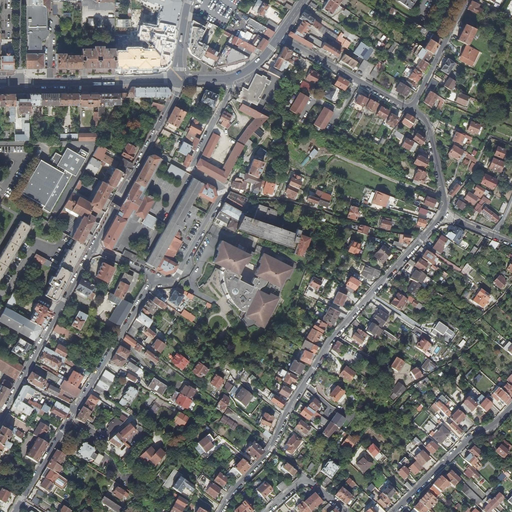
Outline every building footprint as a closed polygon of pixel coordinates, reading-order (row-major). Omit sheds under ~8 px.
[(49,0),(25,0),(25,34),(28,34),(28,49),(41,49),(41,41),(43,41),(43,40),(44,40),(49,33),(48,33),(48,32),(49,31),(46,31),(46,11),(50,11),(50,0),(49,0)] [(114,10),(114,2),(97,2),(91,0),(80,0),(81,1),(81,3),(81,6),(88,6),(88,9),(95,9),(95,10),(114,10)] [(143,0),(160,7),(158,23),(176,26),(181,1),(180,0),(143,0)] [(269,5),(260,0),(257,0),(256,3),(261,6),(257,13),(262,16),(269,5)] [(337,7),(338,5),(330,0),(327,0),(322,9),(331,15),(337,7)] [(415,0),(398,0),(398,1),(410,9),(415,0)] [(478,3),(471,0),(467,8),(479,14),(480,11),(479,10),(480,8),(477,6),(478,3)] [(303,12),(299,18),(302,20),(310,25),(335,41),(338,36),(314,20),(315,19),(303,12)] [(192,13),(191,20),(205,27),(209,29),(212,24),(192,13)] [(271,38),(274,32),(270,30),(265,27),(248,17),(247,18),(249,19),(246,24),(271,38)] [(114,35),(114,18),(104,18),(104,26),(107,26),(107,35),(114,35)] [(97,19),(87,19),(87,26),(89,26),(89,36),(97,36),(96,25),(97,25),(97,19)] [(186,51),(199,60),(217,26),(212,24),(209,29),(202,43),(199,41),(200,40),(199,39),(200,37),(199,37),(201,34),(202,35),(203,33),(202,33),(205,27),(191,20),(186,51)] [(265,27),(270,30),(274,32),(279,26),(269,20),(268,22),(265,27)] [(294,33),(304,38),(305,37),(303,36),(310,25),(302,20),(294,33)] [(126,50),(118,50),(117,69),(141,68),(163,68),(167,66),(170,63),(171,58),(177,27),(159,24),(159,28),(141,25),(138,36),(140,36),(139,40),(153,42),(153,44),(155,45),(154,48),(145,49),(144,47),(126,47),(126,50)] [(467,45),(475,29),(465,24),(456,40),(466,44),(467,45)] [(438,44),(438,43),(436,42),(439,37),(423,26),(419,32),(429,38),(438,44)] [(311,48),(314,44),(307,40),(304,38),(294,33),(291,30),(288,35),(311,48)] [(257,55),(261,51),(247,43),(231,34),(230,37),(214,67),(249,57),(235,50),(233,49),(233,43),(238,46),(238,44),(252,52),(257,55)] [(261,51),(268,41),(260,36),(260,37),(258,36),(253,44),(248,41),(247,43),(261,51)] [(335,41),(342,46),(346,40),(339,36),(338,36),(335,41)] [(325,41),(341,51),(342,48),(338,45),(338,44),(327,37),(325,41)] [(433,54),(438,44),(429,38),(423,48),(431,53),(433,54)] [(337,57),(341,51),(325,41),(324,43),(321,47),(337,57)] [(389,57),(392,52),(397,43),(395,41),(386,55),(389,57)] [(354,53),(362,58),(369,47),(361,42),(354,53)] [(249,57),(252,52),(238,44),(238,46),(235,50),(249,57)] [(478,50),(467,45),(466,44),(463,50),(464,51),(460,59),(472,64),(478,50)] [(102,68),(114,68),(114,65),(114,60),(111,60),(111,56),(114,56),(114,48),(102,49),(102,46),(93,46),(93,49),(81,49),(80,56),(80,69),(87,69),(102,68)] [(295,65),(297,62),(287,57),(291,50),(284,46),(278,57),(287,61),(295,65)] [(215,60),(219,53),(208,47),(204,54),(215,60)] [(426,62),(431,53),(423,48),(421,47),(416,55),(421,58),(426,62)] [(1,60),(1,69),(6,69),(14,69),(13,49),(9,49),(9,53),(6,53),(6,56),(4,56),(4,51),(1,51),(1,60)] [(39,54),(26,54),(26,69),(41,69),(43,67),(43,50),(41,50),(39,50),(39,54)] [(75,69),(80,69),(80,56),(65,56),(65,54),(55,54),(55,69),(62,69),(75,69)] [(283,69),(287,61),(278,57),(274,66),(281,70),(283,69)] [(422,72),(428,63),(426,62),(421,58),(415,67),(422,72)] [(455,62),(447,58),(445,62),(440,69),(447,74),(454,64),(455,62)] [(364,71),(370,63),(364,59),(361,64),(359,68),(364,71)] [(351,65),(358,69),(359,68),(361,64),(354,60),(351,65)] [(454,75),(458,77),(463,68),(458,65),(454,75)] [(268,71),(280,78),(283,73),(271,67),(268,71)] [(371,75),(376,79),(382,70),(380,69),(376,67),(371,75)] [(308,69),(301,85),(311,89),(318,74),(308,69)] [(329,71),(325,69),(320,78),(324,81),(326,77),(329,71)] [(416,83),(422,74),(414,69),(408,77),(416,83)] [(243,88),(236,100),(242,104),(248,107),(250,103),(256,106),(259,99),(258,99),(266,84),(268,85),(270,81),(265,79),(266,77),(262,75),(261,77),(255,74),(252,80),(253,81),(248,90),(243,88)] [(345,89),(349,81),(339,76),(335,84),(345,89)] [(457,82),(450,77),(444,86),(451,90),(452,89),(454,90),(456,88),(454,86),(457,82)] [(438,82),(431,78),(427,86),(433,90),(438,82)] [(330,100),(336,87),(329,83),(325,89),(324,92),(322,95),(330,100)] [(406,97),(411,89),(405,85),(401,83),(396,90),(406,97)] [(157,87),(144,87),(144,97),(147,97),(147,100),(150,100),(150,97),(169,97),(171,92),(168,86),(157,87)] [(144,97),(144,87),(139,87),(131,87),(127,94),(125,98),(144,97)] [(207,109),(214,112),(220,100),(216,99),(217,96),(205,91),(201,102),(209,105),(207,109)] [(444,103),(445,100),(430,91),(423,102),(430,106),(435,98),(441,101),(443,103),(444,103)] [(309,98),(300,92),(289,109),(298,115),(309,98)] [(453,101),(455,94),(449,92),(446,99),(453,101)] [(468,95),(458,92),(455,101),(464,105),(467,98),(468,95)] [(356,93),(349,106),(352,108),(355,103),(363,107),(365,103),(367,99),(356,93)] [(14,101),(14,94),(10,94),(4,94),(3,107),(9,107),(9,122),(14,122),(14,101)] [(29,106),(29,94),(24,94),(14,94),(14,101),(17,101),(16,114),(21,114),(21,118),(25,118),(25,114),(29,114),(29,106)] [(39,112),(39,94),(32,94),(29,94),(29,106),(35,106),(34,112),(39,112)] [(58,105),(58,94),(49,94),(39,94),(39,112),(39,113),(43,114),(43,105),(58,105)] [(78,105),(78,94),(68,94),(58,94),(58,105),(78,105)] [(97,107),(99,94),(88,94),(78,94),(78,105),(78,106),(82,106),(85,106),(85,108),(91,108),(91,106),(97,107)] [(125,98),(127,94),(108,94),(99,94),(97,107),(97,113),(97,117),(103,117),(103,105),(106,105),(106,107),(112,107),(112,105),(121,105),(125,98)] [(370,99),(370,100),(367,104),(366,107),(374,112),(378,104),(370,99)] [(164,105),(153,102),(151,106),(161,111),(164,105)] [(268,117),(261,113),(248,107),(242,104),(239,109),(256,118),(263,122),(265,120),(268,117)] [(185,112),(175,106),(166,122),(169,123),(174,126),(177,127),(185,112)] [(269,116),(273,111),(264,106),(261,113),(268,117),(269,116)] [(333,112),(324,107),(314,124),(323,130),(333,112)] [(389,111),(381,107),(376,114),(384,119),(389,111)] [(201,120),(208,124),(214,112),(207,109),(201,120)] [(232,116),(224,111),(220,119),(225,121),(229,124),(232,119),(231,119),(232,116)] [(110,124),(116,114),(113,112),(108,122),(110,124)] [(398,118),(391,114),(386,123),(393,127),(398,118)] [(410,128),(416,118),(407,114),(402,123),(410,128)] [(263,122),(256,118),(248,126),(238,143),(232,153),(222,171),(200,159),(196,165),(197,168),(223,182),(225,179),(235,160),(239,154),(244,146),(246,141),(253,132),(255,130),(263,122)] [(187,133),(194,136),(197,132),(199,134),(202,128),(196,125),(198,121),(195,120),(192,124),(192,123),(189,128),(190,129),(188,131),(187,133)] [(477,133),(479,125),(470,122),(467,130),(470,131),(470,133),(474,134),(474,133),(477,133)] [(471,139),(472,137),(455,130),(454,131),(455,132),(452,140),(461,144),(464,136),(471,139)] [(193,143),(195,137),(194,136),(187,133),(184,139),(193,143)] [(219,136),(213,133),(202,154),(209,158),(219,136)] [(421,145),(425,139),(422,136),(418,133),(417,133),(413,139),(421,145)] [(273,141),(279,144),(282,139),(276,136),(273,141)] [(190,149),(194,151),(200,139),(195,137),(193,143),(191,146),(190,149)] [(410,150),(415,142),(411,140),(407,137),(402,146),(410,150)] [(131,160),(138,145),(129,141),(121,155),(131,160)] [(187,156),(188,154),(190,149),(191,146),(182,141),(177,151),(186,156),(187,156)] [(414,152),(418,144),(415,142),(410,150),(414,152)] [(464,151),(454,145),(448,155),(458,160),(463,153),(464,151)] [(127,175),(132,164),(123,159),(119,166),(115,164),(116,161),(103,155),(105,149),(98,146),(92,157),(96,159),(101,161),(102,162),(105,163),(124,173),(127,175)] [(502,158),(505,150),(497,147),(494,155),(502,158)] [(428,160),(431,162),(430,157),(423,153),(421,156),(428,160)] [(119,210),(102,241),(104,247),(110,249),(132,209),(135,211),(133,214),(142,219),(139,223),(148,228),(154,218),(146,214),(154,199),(151,198),(151,197),(148,195),(147,196),(144,194),(141,200),(138,198),(160,158),(153,154),(148,156),(121,206),(119,210)] [(187,167),(192,156),(188,154),(187,156),(186,156),(183,165),(187,167)] [(424,168),(428,160),(421,156),(419,155),(414,163),(424,168)] [(504,162),(493,157),(489,167),(492,168),(492,170),(495,171),(495,170),(500,172),(504,162)] [(94,174),(100,164),(95,161),(91,159),(85,169),(94,174)] [(263,162),(253,159),(247,173),(258,177),(263,162)] [(60,172),(40,160),(21,193),(43,206),(42,208),(49,213),(71,175),(63,170),(62,172),(61,171),(60,172)] [(102,182),(116,189),(124,173),(105,163),(103,167),(107,170),(106,171),(111,174),(110,175),(107,173),(102,182)] [(185,172),(171,164),(169,167),(170,168),(167,173),(179,180),(182,174),(183,175),(185,172)] [(413,182),(419,185),(421,181),(423,182),(426,176),(424,175),(425,173),(418,169),(414,178),(415,178),(413,182)] [(258,177),(247,173),(245,173),(244,179),(254,182),(254,183),(261,185),(263,179),(258,177)] [(493,188),(497,180),(484,174),(480,183),(493,188)] [(291,177),(288,185),(299,190),(302,182),(298,181),(299,177),(294,175),(293,178),(291,177)] [(233,181),(232,183),(231,186),(250,191),(252,183),(241,180),(241,179),(236,177),(235,179),(234,181),(233,181)] [(155,268),(154,269),(165,274),(174,271),(178,265),(171,261),(182,241),(178,239),(180,236),(180,233),(176,230),(177,228),(181,230),(184,223),(181,221),(197,194),(212,202),(216,196),(214,187),(204,182),(203,183),(192,178),(145,263),(155,268)] [(272,195),(275,184),(266,180),(263,193),(266,194),(267,193),(272,195)] [(82,217),(71,238),(76,241),(85,246),(95,228),(106,208),(106,207),(108,204),(109,201),(116,189),(102,182),(101,181),(90,202),(72,192),(63,207),(82,217)] [(459,186),(456,184),(453,188),(452,188),(447,194),(448,194),(452,196),(457,191),(461,186),(463,184),(460,181),(458,183),(460,185),(459,186)] [(299,190),(288,185),(285,192),(287,193),(285,196),(290,198),(292,195),(295,197),(299,190)] [(484,190),(476,185),(474,189),(476,190),(474,194),(480,197),(484,190)] [(298,200),(300,202),(306,193),(303,191),(298,200)] [(315,207),(317,208),(318,205),(321,198),(322,195),(323,193),(320,192),(318,191),(315,198),(309,196),(307,201),(316,204),(315,207)] [(382,207),(385,207),(389,196),(377,191),(372,204),(382,207)] [(230,192),(227,197),(243,207),(244,205),(248,198),(230,192)] [(478,199),(468,192),(464,198),(468,201),(468,202),(474,205),(478,199)] [(436,200),(427,197),(424,204),(433,208),(436,200)] [(248,198),(244,205),(248,207),(251,202),(252,200),(248,198)] [(321,198),(318,205),(328,208),(329,204),(326,203),(326,201),(323,200),(321,198)] [(465,204),(458,199),(457,200),(456,202),(455,205),(462,210),(465,204)] [(109,201),(108,204),(119,210),(121,206),(109,201)] [(225,228),(233,232),(234,229),(243,215),(243,213),(224,202),(219,211),(231,218),(225,228)] [(243,215),(234,229),(304,253),(313,228),(303,224),(301,230),(297,229),(296,233),(288,230),(290,224),(283,222),(280,228),(273,225),(277,211),(258,204),(253,218),(243,215)] [(476,211),(475,212),(479,215),(481,212),(483,208),(481,206),(476,211)] [(352,207),(348,218),(357,221),(359,213),(358,213),(359,209),(352,207)] [(425,216),(427,210),(420,208),(418,214),(425,216)] [(483,208),(481,212),(496,222),(499,218),(483,208)] [(381,217),(379,227),(389,230),(392,220),(381,217)] [(416,225),(424,228),(426,221),(418,219),(416,225)] [(0,277),(30,227),(21,221),(0,256),(0,277)] [(349,225),(349,227),(348,230),(367,236),(369,228),(360,225),(359,228),(356,227),(349,225)] [(447,238),(459,245),(465,234),(455,228),(451,235),(449,234),(447,238)] [(394,242),(393,245),(401,248),(403,243),(408,244),(409,235),(404,235),(402,243),(400,243),(394,242)] [(450,241),(441,236),(433,249),(441,254),(444,249),(442,248),(445,245),(447,246),(450,241)] [(350,240),(346,251),(356,255),(360,244),(350,240)] [(85,246),(76,241),(70,250),(68,249),(59,266),(71,272),(85,246)] [(495,249),(498,243),(492,241),(489,246),(495,249)] [(270,297),(260,292),(260,291),(260,290),(261,290),(261,289),(262,289),(263,289),(264,288),(266,286),(267,285),(267,284),(267,283),(282,290),(288,278),(290,279),(294,270),(264,255),(259,264),(262,265),(256,277),(257,278),(256,280),(254,279),(250,287),(239,282),(241,277),(240,277),(245,265),(248,266),(252,257),(222,242),(217,251),(220,253),(214,265),(224,270),(223,273),(223,283),(220,285),(226,297),(231,305),(233,304),(242,313),(243,312),(247,313),(245,317),(257,323),(256,325),(265,329),(280,299),(271,295),(270,297)] [(392,253),(384,245),(375,255),(383,262),(392,253)] [(470,253),(474,256),(478,249),(474,247),(470,253)] [(424,255),(422,259),(433,265),(433,266),(435,263),(433,261),(435,257),(421,248),(418,251),(424,255)] [(124,251),(122,255),(135,261),(137,257),(124,251)] [(54,300),(56,299),(71,272),(59,266),(36,254),(33,259),(39,262),(47,267),(48,264),(56,268),(57,267),(58,268),(54,276),(52,275),(48,283),(50,284),(44,294),(54,300)] [(35,270),(39,262),(33,259),(29,266),(35,270)] [(410,260),(407,264),(414,268),(414,267),(423,272),(427,265),(419,259),(416,264),(410,260)] [(114,268),(102,262),(96,276),(107,282),(114,268)] [(380,271),(366,265),(362,274),(366,277),(371,279),(373,276),(377,277),(380,271)] [(417,270),(410,279),(414,282),(420,286),(426,276),(417,270)] [(133,276),(124,272),(113,292),(113,294),(112,295),(122,299),(133,276)] [(303,294),(308,297),(312,288),(317,290),(321,281),(312,276),(303,294)] [(494,283),(501,288),(506,282),(499,276),(494,283)] [(94,284),(82,278),(76,288),(88,295),(87,297),(92,299),(95,294),(92,292),(93,291),(91,290),(94,284)] [(348,287),(346,290),(349,291),(353,293),(359,282),(350,278),(346,286),(348,287)] [(420,286),(414,282),(407,292),(417,298),(423,288),(420,286)] [(346,290),(342,288),(335,302),(342,306),(349,291),(346,290)] [(171,291),(164,289),(162,294),(169,297),(171,291)] [(470,300),(483,308),(491,296),(481,290),(476,297),(473,296),(470,300)] [(11,297),(5,307),(12,311),(20,295),(14,291),(11,297)] [(177,306),(183,295),(174,291),(168,301),(177,306)] [(119,305),(122,299),(112,295),(113,294),(110,293),(107,299),(119,305)] [(419,303),(404,293),(401,296),(398,295),(391,305),(400,311),(407,301),(412,304),(412,305),(416,308),(419,303)] [(0,300),(0,304),(5,307),(11,297),(8,295),(0,300)] [(155,297),(152,301),(158,306),(161,308),(164,305),(165,306),(166,304),(155,297)] [(148,298),(142,308),(149,312),(152,314),(158,306),(152,301),(148,298)] [(117,330),(133,304),(127,301),(126,301),(116,319),(110,316),(106,324),(117,330)] [(22,316),(42,327),(46,320),(45,319),(49,312),(48,310),(36,303),(33,308),(36,309),(31,317),(24,313),(22,316)] [(82,303),(79,310),(87,315),(92,317),(96,310),(95,309),(82,303)] [(419,303),(416,308),(424,313),(426,308),(419,303)] [(336,318),(340,311),(330,306),(326,313),(336,318)] [(0,314),(0,320),(34,340),(42,327),(22,316),(12,311),(5,307),(0,314)] [(136,318),(143,324),(147,327),(148,326),(152,321),(146,316),(149,312),(142,308),(136,318)] [(184,309),(180,314),(192,322),(196,317),(184,309)] [(87,315),(79,310),(72,325),(80,329),(87,315)] [(92,317),(100,321),(104,314),(96,310),(92,317)] [(376,323),(375,325),(378,328),(380,326),(382,327),(389,317),(380,311),(373,321),(376,323)] [(333,323),(336,318),(326,313),(324,318),(327,320),(325,322),(327,324),(330,325),(331,322),(333,323)] [(163,323),(155,317),(153,320),(161,325),(163,323)] [(136,318),(132,325),(139,330),(143,324),(136,318)] [(322,331),(327,324),(325,322),(321,320),(318,318),(313,326),(322,331)] [(360,325),(355,321),(351,325),(357,329),(360,325)] [(163,323),(161,325),(163,327),(169,331),(171,328),(163,323)] [(316,343),(322,333),(306,323),(305,325),(312,329),(307,337),(316,343)] [(454,333),(439,323),(436,327),(434,326),(432,329),(434,330),(432,334),(439,338),(441,335),(443,336),(446,332),(452,336),(454,333)] [(66,328),(57,324),(54,330),(62,334),(63,333),(66,328)] [(364,331),(372,337),(374,334),(379,337),(382,332),(372,324),(371,325),(369,324),(364,331)] [(131,326),(127,333),(133,337),(138,331),(131,326)] [(149,329),(156,334),(158,332),(151,326),(150,327),(149,329)] [(153,336),(155,337),(157,335),(156,334),(149,329),(147,327),(144,332),(151,338),(153,336)] [(367,335),(358,330),(355,335),(355,334),(351,338),(361,345),(367,335)] [(394,338),(384,332),(382,334),(392,341),(393,340),(394,338)] [(126,335),(123,339),(135,348),(139,351),(142,346),(126,335)] [(137,336),(135,339),(147,347),(149,345),(149,344),(137,336)] [(23,354),(29,343),(18,337),(11,350),(17,353),(18,351),(23,354)] [(159,341),(157,339),(152,346),(160,352),(165,345),(159,341)] [(430,347),(431,345),(423,339),(417,348),(425,354),(430,347)] [(345,344),(339,340),(336,342),(331,350),(338,354),(345,344)] [(457,345),(460,348),(465,342),(462,340),(457,345)] [(58,344),(54,351),(63,357),(67,349),(58,344)] [(319,352),(321,349),(312,344),(311,347),(308,346),(306,350),(314,353),(317,355),(319,352)] [(115,353),(126,359),(129,361),(136,365),(137,363),(130,358),(129,359),(126,357),(130,351),(120,345),(115,353)] [(78,372),(81,367),(74,363),(68,359),(66,358),(63,357),(54,351),(45,346),(39,358),(57,369),(62,360),(77,369),(76,370),(78,372)] [(341,360),(355,366),(361,354),(347,348),(341,360)] [(428,353),(433,357),(437,352),(432,348),(428,353)] [(160,365),(163,362),(147,350),(144,354),(156,363),(157,362),(160,365)] [(300,359),(309,363),(311,360),(309,359),(312,354),(304,350),(300,359)] [(7,374),(16,379),(23,366),(0,352),(0,366),(8,371),(7,374)] [(115,353),(111,360),(121,366),(126,359),(115,353)] [(186,364),(187,363),(188,361),(185,359),(179,353),(172,361),(181,369),(183,367),(184,368),(187,364),(186,364)] [(288,369),(299,374),(304,365),(294,359),(288,369)] [(391,368),(397,372),(403,363),(396,359),(391,368)] [(136,365),(129,361),(126,364),(136,371),(135,372),(138,375),(143,374),(144,371),(136,365)] [(436,366),(427,361),(421,370),(425,372),(428,368),(429,368),(430,367),(434,369),(436,366)] [(207,369),(198,363),(192,371),(199,376),(202,373),(203,374),(207,369)] [(64,381),(58,378),(55,376),(56,373),(44,366),(41,365),(40,367),(48,371),(45,375),(58,383),(57,383),(61,385),(64,381)] [(340,376),(349,382),(355,374),(346,367),(340,376)] [(286,384),(287,385),(288,382),(290,383),(292,380),(294,381),(297,376),(282,368),(279,373),(284,376),(282,379),(284,380),(283,383),(285,384),(286,384)] [(416,380),(421,376),(421,377),(423,376),(419,371),(418,371),(416,368),(410,373),(416,380)] [(105,370),(93,390),(104,397),(116,377),(105,370)] [(120,370),(118,374),(138,385),(139,382),(135,379),(136,379),(128,374),(128,375),(120,370)] [(46,380),(31,372),(27,379),(28,383),(43,391),(45,387),(46,388),(48,384),(45,382),(46,380)] [(64,381),(75,388),(82,377),(73,372),(67,380),(60,375),(58,378),(64,381)] [(219,388),(222,390),(224,391),(225,387),(225,386),(222,384),(224,381),(217,375),(211,383),(219,389),(219,388)] [(167,386),(153,377),(147,386),(161,395),(167,386)] [(0,409),(13,385),(4,379),(0,387),(0,391),(0,409)] [(76,398),(80,391),(75,388),(64,381),(59,390),(50,386),(48,389),(46,392),(68,403),(70,400),(63,397),(66,392),(76,398)] [(226,384),(225,386),(225,387),(230,391),(235,386),(229,381),(226,384)] [(509,397),(511,394),(511,388),(506,383),(500,390),(509,397)] [(185,384),(180,394),(190,399),(196,390),(185,384)] [(393,394),(398,398),(405,389),(399,384),(394,389),(396,391),(393,394)] [(287,387),(282,385),(278,392),(287,397),(291,389),(290,389),(287,387)] [(23,387),(16,400),(32,410),(38,414),(40,410),(42,408),(38,406),(37,408),(34,406),(33,407),(28,403),(35,391),(26,386),(23,387)] [(138,391),(129,386),(122,398),(130,403),(138,391)] [(337,402),(338,401),(340,403),(341,403),(346,397),(346,396),(343,394),(344,393),(337,387),(336,388),(335,387),(331,391),(333,392),(330,396),(337,402)] [(503,404),(509,397),(500,390),(498,387),(492,393),(503,404)] [(254,396),(243,388),(235,398),(246,406),(254,396)] [(315,397),(310,392),(306,396),(311,401),(315,397)] [(90,394),(87,400),(95,405),(98,400),(90,394)] [(190,399),(180,394),(175,402),(187,409),(192,400),(190,399)] [(281,408),(286,401),(274,394),(270,399),(274,402),(281,408)] [(486,412),(492,405),(485,398),(481,395),(474,402),(478,405),(486,412)] [(215,408),(222,413),(227,406),(230,402),(229,401),(229,400),(224,396),(215,408)] [(470,410),(476,403),(468,396),(460,406),(467,412),(470,410)] [(309,406),(316,412),(321,406),(318,404),(319,403),(315,399),(309,406)] [(32,410),(16,400),(12,406),(28,416),(32,410)] [(87,400),(82,407),(91,412),(95,405),(87,400)] [(69,409),(56,402),(53,407),(67,414),(69,411),(69,409)] [(160,406),(155,402),(151,407),(156,411),(160,406)] [(439,409),(444,413),(447,410),(439,402),(435,406),(439,409)] [(120,403),(118,406),(132,415),(133,415),(135,413),(133,412),(120,403)] [(435,406),(433,404),(431,406),(436,412),(439,409),(435,406)] [(43,405),(42,408),(40,410),(44,412),(46,413),(49,408),(47,407),(43,405)] [(50,412),(63,420),(67,414),(53,407),(50,412)] [(318,415),(308,407),(307,409),(305,408),(301,414),(309,419),(313,414),(320,418),(321,416),(318,415)] [(81,409),(75,419),(84,424),(85,421),(86,419),(91,423),(93,420),(88,417),(90,414),(81,409)] [(156,415),(150,410),(144,418),(151,423),(156,415)] [(452,421),(456,425),(464,417),(458,410),(449,419),(452,421)] [(44,412),(41,416),(41,418),(49,422),(51,419),(53,420),(52,422),(56,424),(59,420),(46,413),(44,412)] [(188,418),(178,412),(173,421),(183,427),(188,418)] [(31,428),(8,413),(1,427),(13,434),(16,436),(21,439),(24,434),(26,435),(29,431),(31,428)] [(260,426),(267,431),(269,432),(271,427),(270,426),(271,423),(272,423),(274,418),(265,414),(261,423),(262,423),(260,426)] [(229,419),(223,415),(219,421),(225,425),(229,419)] [(330,422),(329,421),(322,416),(321,416),(320,418),(327,426),(330,422)] [(334,416),(330,422),(337,427),(341,421),(334,416)] [(103,434),(108,437),(114,430),(124,422),(119,419),(118,420),(117,422),(113,419),(107,424),(109,426),(106,428),(108,430),(106,432),(103,434)] [(452,421),(449,419),(446,422),(458,435),(461,431),(452,422),(452,421)] [(85,421),(84,424),(103,434),(106,432),(85,421)] [(313,428),(307,423),(305,425),(300,421),(293,430),(302,437),(304,435),(307,436),(313,428)] [(327,426),(322,434),(327,438),(338,427),(337,427),(330,422),(327,426)] [(192,430),(194,433),(202,427),(200,424),(192,430)] [(430,434),(440,444),(450,433),(439,424),(430,434)] [(118,435),(124,442),(133,434),(135,432),(129,425),(118,435)] [(13,434),(1,427),(0,428),(0,445),(4,448),(8,450),(11,445),(6,442),(7,439),(8,440),(10,438),(13,434)] [(499,433),(496,431),(490,437),(493,439),(499,433)] [(216,439),(212,433),(200,441),(207,451),(215,445),(213,441),(216,439)] [(118,435),(117,434),(109,442),(118,447),(124,442),(118,435)] [(284,448),(291,454),(301,441),(293,435),(287,443),(287,444),(284,448)] [(351,448),(356,441),(349,435),(344,443),(345,444),(344,446),(348,449),(349,448),(351,448)] [(37,464),(48,445),(38,438),(27,457),(37,464)] [(423,445),(431,453),(437,447),(429,439),(423,445)] [(511,446),(504,441),(501,445),(509,451),(511,446)] [(93,463),(99,466),(104,457),(98,454),(97,456),(93,454),(95,449),(90,446),(82,442),(74,456),(87,463),(88,463),(90,459),(94,461),(93,463)] [(258,458),(264,451),(263,451),(266,445),(259,442),(257,446),(253,442),(246,450),(256,460),(258,458)] [(366,450),(373,457),(378,452),(379,451),(372,444),(366,450)] [(511,456),(511,453),(509,451),(501,445),(496,451),(504,457),(508,453),(511,456)] [(156,465),(165,454),(159,449),(156,452),(150,447),(139,457),(145,464),(149,461),(156,465)] [(474,447),(469,452),(470,454),(476,459),(481,454),(474,447)] [(65,456),(57,450),(51,460),(61,467),(62,466),(60,464),(65,456)] [(413,459),(415,461),(421,466),(429,459),(421,451),(414,458),(413,459)] [(381,455),(378,452),(373,457),(376,460),(381,455)] [(464,460),(471,466),(477,460),(476,459),(470,454),(464,460)] [(356,464),(363,473),(372,464),(365,456),(356,464)] [(400,463),(403,466),(408,461),(404,457),(400,463)] [(5,458),(2,462),(15,469),(15,464),(5,458)] [(233,467),(227,474),(232,480),(238,473),(241,476),(250,467),(242,459),(234,468),(233,467)] [(61,467),(51,460),(46,467),(57,474),(61,467)] [(321,471),(331,479),(339,468),(330,460),(321,471)] [(415,475),(422,468),(421,466),(415,461),(409,469),(415,475)] [(296,471),(287,463),(283,468),(292,476),(296,471)] [(307,469),(310,472),(315,465),(312,463),(307,469)] [(466,468),(477,479),(480,476),(469,465),(466,468)] [(404,479),(408,474),(409,474),(403,466),(397,472),(404,479)] [(57,474),(46,467),(41,477),(53,484),(61,490),(67,481),(57,474)] [(460,479),(451,471),(445,478),(454,486),(460,479)] [(219,473),(214,481),(223,487),(228,480),(219,473)] [(53,484),(41,477),(38,481),(42,483),(41,486),(49,491),(53,484)] [(192,493),(196,488),(180,477),(171,489),(180,495),(185,489),(192,493)] [(449,490),(452,487),(441,477),(432,485),(433,486),(441,494),(446,488),(447,489),(448,488),(449,490)] [(323,482),(328,486),(332,482),(326,478),(323,482)] [(352,487),(355,484),(350,479),(346,482),(352,487)] [(227,493),(213,482),(206,492),(214,498),(219,492),(225,497),(227,493)] [(249,482),(246,485),(254,495),(257,492),(249,482)] [(257,490),(264,498),(273,490),(265,482),(257,490)] [(277,487),(282,493),(285,490),(280,484),(277,487)] [(459,489),(478,506),(481,503),(482,501),(464,484),(463,485),(459,489)] [(388,486),(381,493),(388,499),(395,492),(388,486)] [(427,492),(434,499),(438,495),(440,496),(442,494),(441,494),(433,486),(427,492)] [(128,494),(117,488),(113,495),(120,499),(123,495),(126,498),(128,494)] [(10,495),(1,490),(0,492),(0,503),(1,502),(5,504),(10,495)] [(341,490),(334,497),(345,506),(351,498),(341,490)] [(428,510),(435,502),(436,501),(434,499),(427,492),(418,502),(419,503),(428,510)] [(318,497),(315,493),(304,502),(307,506),(318,497)] [(383,507),(389,500),(388,499),(381,493),(379,496),(381,498),(377,502),(383,507)] [(501,499),(503,497),(499,493),(493,499),(498,503),(499,504),(502,501),(501,499)] [(188,502),(174,494),(173,496),(178,498),(175,504),(179,506),(184,509),(188,502)] [(122,511),(123,509),(100,495),(99,497),(102,499),(100,501),(112,509),(113,507),(119,511),(120,509),(122,511)] [(40,501),(34,497),(31,502),(38,506),(40,501)] [(320,499),(318,497),(307,506),(312,511),(322,502),(322,501),(322,500),(321,499),(320,499)] [(460,500),(467,506),(469,504),(463,497),(460,500)] [(488,505),(492,509),(493,510),(495,508),(497,507),(495,505),(498,503),(493,499),(488,505)] [(245,500),(242,503),(249,511),(250,511),(253,509),(245,500)] [(304,502),(302,501),(295,508),(298,511),(312,511),(307,506),(304,502)] [(248,511),(249,511),(242,503),(234,511),(248,511)] [(416,511),(426,511),(428,510),(419,503),(413,509),(414,509),(416,511)]
